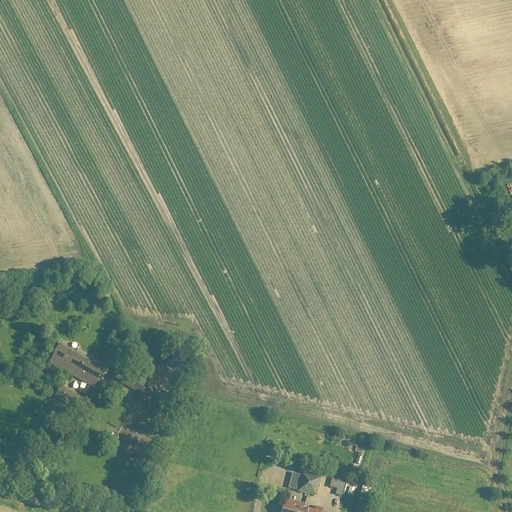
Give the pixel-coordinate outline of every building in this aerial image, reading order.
[(93,388),(103,369),(60,345),(49,364),(93,388)] [(146,358),(154,362),(156,357),(148,353),(146,358)] [(146,383),(124,372),(117,384),(139,396),(146,383)] [(74,410),(80,399),(62,387),(55,399),(74,410)] [(275,468),(281,464),(276,458),(268,463),(278,476),(280,475),(275,468)] [(302,475),(298,492),(315,497),(319,479),(302,475)] [(387,486),(384,500),(397,502),(398,495),(404,496),(405,490),(387,486)] [(285,502),(282,511),(302,511),(303,510),(304,507),(285,502)] [(355,511),(363,511),(366,504),(358,502),(355,511)] [(483,511),(438,502),(436,511),(438,511),(440,508),(452,511),(451,511),(483,511)]
